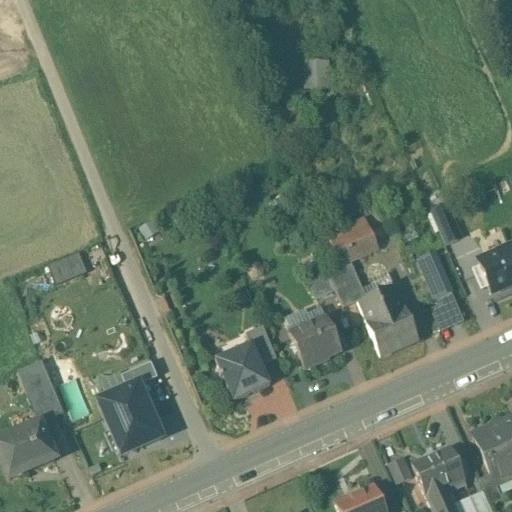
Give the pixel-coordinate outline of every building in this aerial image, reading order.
[(477,0),(482,9),(501,0),(477,0)] [(326,67),(312,67),(313,83),(326,83),(326,67)] [(449,217),(433,224),(444,249),(460,242),(449,217)] [(362,222),(325,238),(339,270),(376,253),(362,222)] [(511,293),(511,248),(474,265),(477,272),(472,274),(480,293),(486,291),(493,307),(511,298),(511,294),(511,293)] [(435,256),(416,264),(433,304),(435,303),(450,296),(452,295),(435,256)] [(360,297),(349,271),(327,280),(338,306),(360,297)] [(328,296),(317,272),(303,278),(314,303),(328,296)] [(402,313),(392,290),(355,306),(365,329),(378,360),(416,344),(402,313)] [(437,310),(429,313),(439,336),(463,326),(450,296),(435,303),(437,310)] [(323,323),(288,339),(303,374),(327,363),(326,361),(339,356),(323,323)] [(251,348),(260,370),(276,363),(261,330),(245,337),(249,348),(251,348)] [(251,348),(249,348),(214,364),(232,406),(269,389),(260,370),(251,348)] [(120,379),(126,392),(138,387),(138,389),(156,381),(150,366),(120,379)] [(42,369),(18,379),(39,429),(64,419),(42,369)] [(126,392),(96,405),(120,461),(162,442),(138,389),(138,387),(126,392)] [(511,422),(498,429),(511,459),(511,422)] [(511,459),(498,429),(471,441),(488,479),(493,489),(494,489),(511,480),(511,459)] [(43,430),(0,448),(0,471),(9,493),(60,470),(43,430)] [(448,453),(410,470),(424,501),(429,511),(451,511),(443,493),(462,484),(448,453)] [(488,479),(477,484),(488,509),(500,504),(494,489),(493,489),(488,479)] [(380,511),(371,492),(334,508),(335,511),(380,511)] [(487,511),(480,496),(468,502),(472,511),(487,511)]
